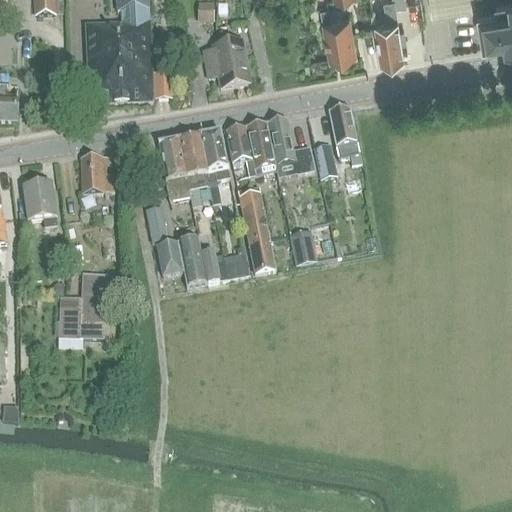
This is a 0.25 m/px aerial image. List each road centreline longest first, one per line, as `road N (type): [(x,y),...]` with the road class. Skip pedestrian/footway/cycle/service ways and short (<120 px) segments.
road 1 (tertiary): [(0,154),(511,64)]
road 2 (track): [(158,511),(159,313),(123,135)]
